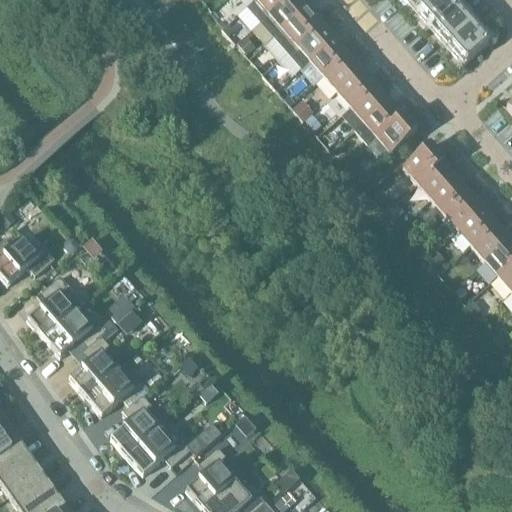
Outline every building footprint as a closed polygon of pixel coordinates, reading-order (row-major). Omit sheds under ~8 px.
[(260,0),(255,5),(247,11),(261,27),(291,0),(260,0)] [(291,0),(261,27),(274,42),(308,13),(300,4),(304,1),(302,0),(291,0)] [(406,0),(454,55),(466,68),(487,49),(445,0),(406,0)] [(319,19),(325,26),(335,18),(328,11),(319,19)] [(274,42),(288,58),(321,29),(308,13),(274,42)] [(225,14),(216,23),(222,30),(231,22),(225,14)] [(335,18),(325,26),(331,33),(341,25),(335,18)] [(235,35),(242,29),(236,23),(230,28),(235,35)] [(321,29),(288,58),(301,74),(309,67),(335,44),(328,36),(331,33),(325,26),(321,29)] [(244,42),(236,49),(245,59),(253,52),(244,42)] [(347,50),(353,57),(362,49),(356,42),(347,50)] [(335,44),(309,67),(322,82),(348,60),(353,57),(347,50),(343,54),(335,44)] [(362,49),(353,57),(358,63),(368,55),(362,49)] [(348,60),(322,82),(336,98),(362,76),(354,67),(358,63),(353,57),(348,60)] [(374,81),(380,88),(389,80),(383,73),(374,81)] [(362,76),(336,98),(349,114),(375,91),(379,87),(374,81),(370,85),(362,76)] [(389,80),(380,88),(386,94),(395,86),(389,80)] [(375,91),(349,114),(363,129),(389,107),(384,101),(386,94),(380,88),(379,87),(375,91)] [(289,98),(283,103),(289,110),(295,105),(289,98)] [(401,112),(406,118),(416,110),(410,104),(401,112)] [(300,105),(291,113),(302,126),(303,125),(304,124),(311,118),(300,105)] [(363,129),(354,137),(367,152),(402,122),(407,118),(401,112),(396,116),(389,107),(363,129)] [(416,110),(406,118),(412,125),(421,117),(416,110)] [(311,118),(304,124),(313,134),(319,128),(311,118)] [(402,122),(367,152),(382,169),(416,138),(408,128),(412,125),(407,118),(402,122)] [(331,135),(320,144),(330,155),(341,146),(331,135)] [(441,158),(447,165),(456,157),(450,150),(441,158)] [(428,152),(403,174),(417,191),(443,168),(447,165),(441,158),(437,162),(428,152)] [(342,155),(334,162),(343,172),(350,165),(342,155)] [(456,157),(447,165),(453,171),(462,164),(456,157)] [(350,165),(343,172),(344,173),(350,180),(361,171),(353,163),(352,164),(350,165)] [(443,168),(417,191),(431,206),(456,184),(452,179),(457,176),(453,171),(447,165),(443,168)] [(468,189),(474,196),(483,187),(477,181),(468,189)] [(456,184),(431,206),(444,222),(470,199),(474,196),(468,189),(464,193),(456,184)] [(483,187),(474,196),(479,202),(488,194),(483,187)] [(470,199),(444,222),(457,237),(483,215),(475,206),(479,202),(474,196),(470,199)] [(387,198),(375,208),(383,217),(392,209),(394,207),(387,198)] [(392,209),(383,217),(385,219),(391,226),(400,218),(392,209)] [(495,220),(501,227),(510,219),(504,212),(495,220)] [(483,215),(457,237),(471,253),(497,230),(501,227),(495,220),(491,224),(483,215)] [(6,216),(0,221),(0,224),(6,231),(14,225),(6,216)] [(511,220),(510,219),(501,227),(507,233),(511,228),(511,220)] [(497,230),(471,253),(484,268),(510,245),(503,237),(507,233),(501,227),(497,230)] [(71,255),(75,251),(76,246),(72,242),(66,241),(63,245),(62,250),(66,254),(71,255)] [(0,282),(6,290),(27,273),(34,281),(53,264),(39,248),(32,254),(22,243),(11,252),(4,243),(0,246),(0,282)] [(484,268),(498,283),(511,271),(511,247),(510,245),(484,268)] [(436,256),(427,264),(433,271),(443,263),(436,256)] [(511,271),(498,283),(511,299),(511,298),(511,271)] [(47,307),(26,325),(43,343),(75,315),(82,309),(58,282),(39,299),(47,307)] [(473,306),(467,311),(474,320),(480,314),(473,306)] [(75,315),(43,343),(59,362),(79,344),(86,353),(100,341),(113,329),(106,321),(98,327),(91,333),(75,315)] [(113,329),(100,341),(103,345),(116,333),(114,330),(113,330),(113,329)] [(500,333),(492,341),(501,350),(508,342),(500,333)] [(88,366),(68,384),(84,403),(117,374),(101,356),(108,350),(103,345),(100,341),(86,353),(81,358),(88,366)] [(121,404),(128,412),(142,401),(148,396),(133,379),(126,385),(117,374),(84,403),(100,421),(121,404)] [(203,394),(197,387),(183,399),(190,406),(203,394)] [(205,408),(217,398),(210,389),(198,400),(205,408)] [(126,462),(158,434),(165,427),(142,401),(128,412),(122,417),(130,426),(109,443),(126,462)] [(212,428),(198,440),(207,450),(220,438),(212,428)] [(0,434),(0,460),(19,447),(7,430),(0,434)] [(158,434),(126,462),(142,481),(162,463),(170,471),(189,455),(181,446),(174,452),(158,434)] [(0,460),(0,484),(30,463),(19,447),(0,460)] [(185,495),(199,511),(203,511),(234,486),(218,467),(225,461),(217,452),(198,469),(205,478),(185,495)] [(0,484),(0,490),(8,502),(41,479),(30,463),(0,484)] [(292,475),(283,483),(291,491),(299,484),(292,475)] [(8,502),(15,511),(26,511),(52,494),(41,479),(8,502)] [(234,486),(203,511),(258,511),(264,507),(257,498),(250,504),(234,486)] [(26,511),(60,511),(63,510),(52,494),(26,511)] [(277,511),(287,511),(296,505),(289,497),(275,509),(277,511)]
